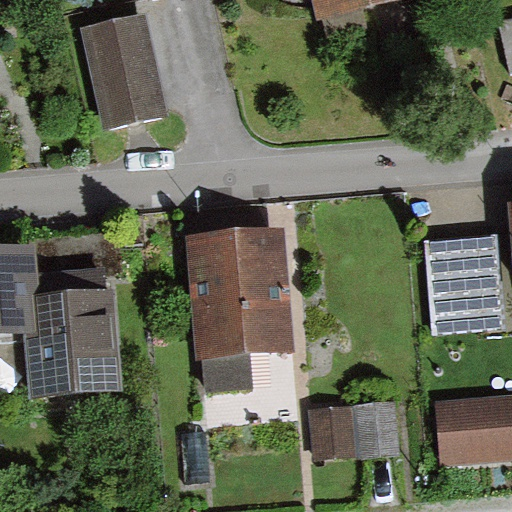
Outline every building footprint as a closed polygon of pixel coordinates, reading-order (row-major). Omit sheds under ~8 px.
[(308,0),(312,16),(388,0),(308,0)] [(81,28),(100,131),(170,118),(151,15),(81,28)] [(511,23),(503,26),(511,64),(511,23)] [(280,227),(183,232),(192,392),(248,389),(246,350),(286,348),(280,227)] [(430,241),(436,334),(503,330),(497,236),(430,241)] [(35,247),(0,248),(0,329),(29,328),(32,392),(122,387),(115,270),(37,274),(35,247)] [(511,397),(435,402),(439,465),(511,460),(511,397)] [(388,408),(348,411),(352,456),(391,453),(388,408)] [(348,411),(309,414),(313,459),(352,456),(348,411)]
